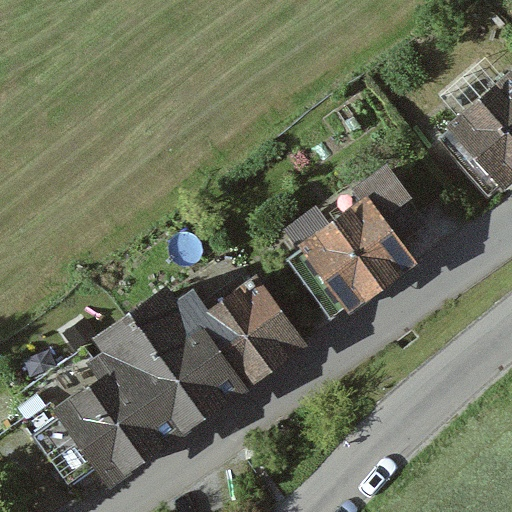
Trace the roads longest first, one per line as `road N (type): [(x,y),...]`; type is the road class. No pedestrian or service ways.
road 1 (tertiary): [(106,511),(511,222)]
road 2 (tertiary): [(511,329),(383,437),(311,511)]
